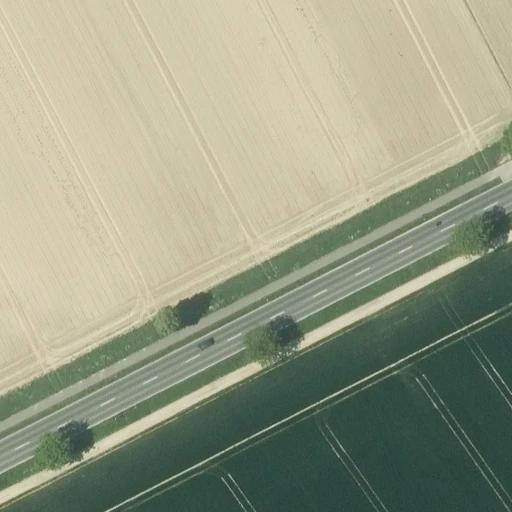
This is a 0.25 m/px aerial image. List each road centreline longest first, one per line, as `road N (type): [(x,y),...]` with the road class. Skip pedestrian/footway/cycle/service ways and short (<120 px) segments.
road 1 (track): [(511,239),(0,503)]
road 2 (secondary): [(511,197),(0,461)]
